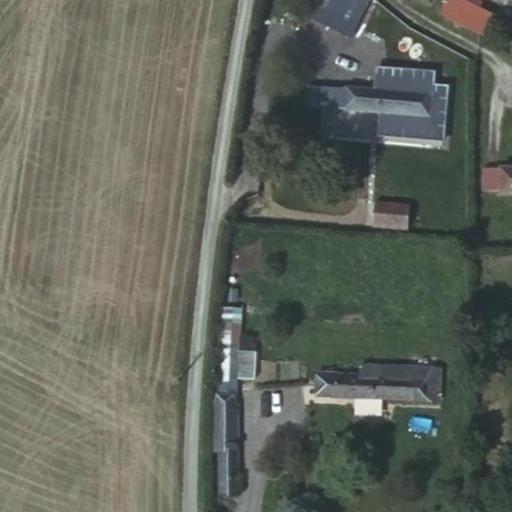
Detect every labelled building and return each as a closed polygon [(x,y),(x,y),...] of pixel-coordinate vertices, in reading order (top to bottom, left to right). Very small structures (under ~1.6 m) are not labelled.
[(444,0),(438,14),(482,35),(494,12),(469,0),(444,0)] [(320,89),(320,122),(339,122),(339,117),(339,90),(320,89)] [(441,92),(339,90),(339,117),(442,119),(441,92)] [(441,92),(442,119),(457,120),(458,92),(441,92)] [(481,193),(498,193),(500,167),(483,166),(481,193)] [(511,193),(511,167),(500,167),(498,193),(511,193)] [(376,206),(376,228),(413,229),(414,207),(376,206)] [(234,312),(213,310),(211,347),(232,348),(234,312)] [(342,372),(318,370),(317,399),(431,406),(434,377),(375,373),(364,373),(365,361),(343,360),(342,372)] [(375,361),(375,373),(434,377),(440,377),(442,365),(375,361)] [(317,399),(318,370),(301,368),(299,399),(317,399)] [(434,377),(431,406),(432,411),(449,411),(449,377),(440,377),(434,377)] [(242,393),(212,392),(212,444),(223,445),(223,502),(242,502),(242,393)]
